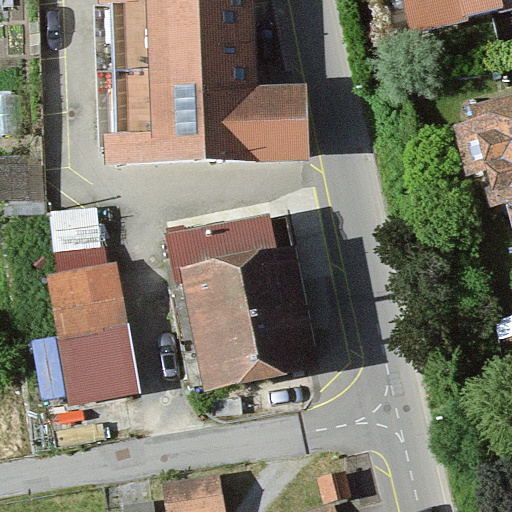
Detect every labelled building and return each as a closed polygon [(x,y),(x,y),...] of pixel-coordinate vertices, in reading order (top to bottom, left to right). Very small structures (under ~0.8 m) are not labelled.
[(241,102),(237,0),(84,0),(92,175),(295,168),(292,100),(241,102)] [(511,12),(511,0),(408,0),(418,36),(511,12)] [(511,121),(454,137),(468,190),(481,187),(490,223),(511,216),(511,121)] [(0,216),(37,214),(34,164),(0,166),(0,216)] [(96,259),(94,218),(48,220),(51,262),(96,259)] [(259,262),(253,226),(150,244),(159,300),(169,298),(187,399),(305,378),(284,257),(259,262)] [(122,347),(107,273),(33,288),(48,362),(122,347)] [(317,511),(347,505),(341,482),(311,489),(316,511),(317,511)] [(214,511),(211,486),(154,493),(156,511),(214,511)]
